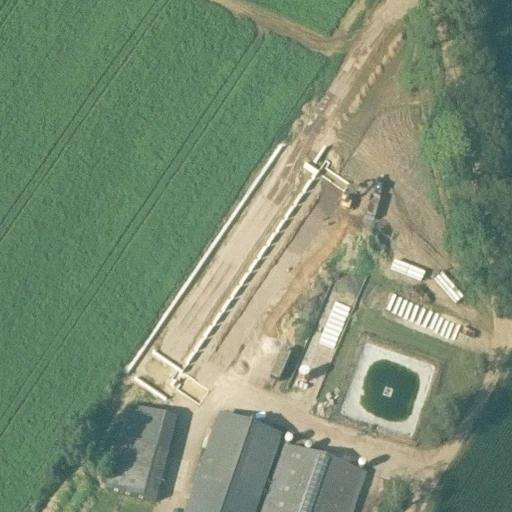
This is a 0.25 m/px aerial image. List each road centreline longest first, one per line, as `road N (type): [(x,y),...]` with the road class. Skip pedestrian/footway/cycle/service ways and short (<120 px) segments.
road 1 (unknown): [(426,476),(270,399),(229,391),(201,413),(163,511)]
road 2 (track): [(411,0),(432,11),(506,317)]
road 3 (unclassified): [(404,511),(482,384),(511,312)]
